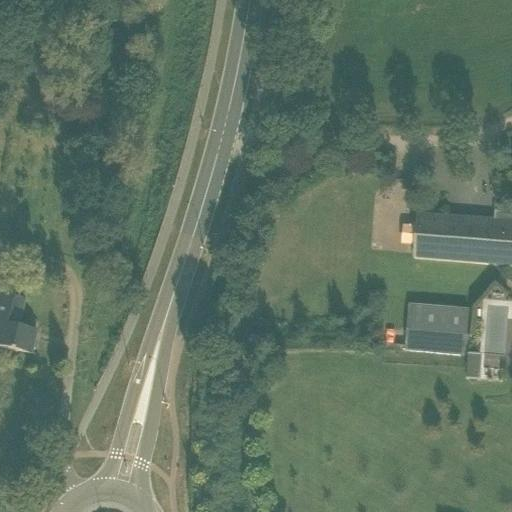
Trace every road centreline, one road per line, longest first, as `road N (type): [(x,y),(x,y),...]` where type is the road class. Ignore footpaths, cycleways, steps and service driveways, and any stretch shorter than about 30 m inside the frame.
road 1 (secondary): [(122,492),(162,324),(222,129),(248,0)]
road 2 (track): [(511,137),(407,144),(246,136),(200,121)]
